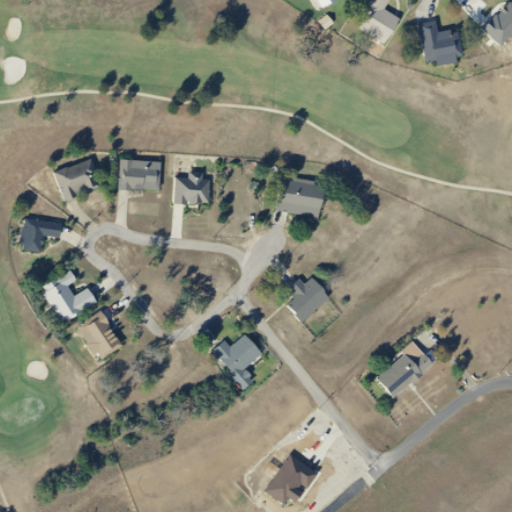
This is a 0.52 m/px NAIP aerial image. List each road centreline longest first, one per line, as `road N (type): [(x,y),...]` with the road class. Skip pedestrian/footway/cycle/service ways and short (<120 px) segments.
road 1 (residential): [(249,295),(180,336),(164,332),(140,292),(96,263),(96,241),(113,234),(233,251),(247,260),(249,295),(386,464)]
road 2 (residential): [(511,383),(489,390),(330,511)]
